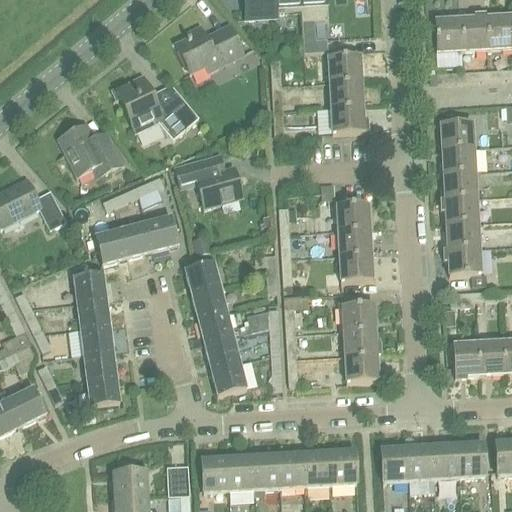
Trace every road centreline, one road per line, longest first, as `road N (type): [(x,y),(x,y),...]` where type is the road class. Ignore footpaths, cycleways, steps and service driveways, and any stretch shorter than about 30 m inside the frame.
road 1 (residential): [(418,413),(393,0)]
road 2 (residential): [(191,426),(418,413)]
road 3 (residential): [(9,498),(37,469),(116,438),(191,426)]
road 4 (unclassified): [(0,120),(144,0)]
road 5 (residential): [(191,426),(155,285)]
